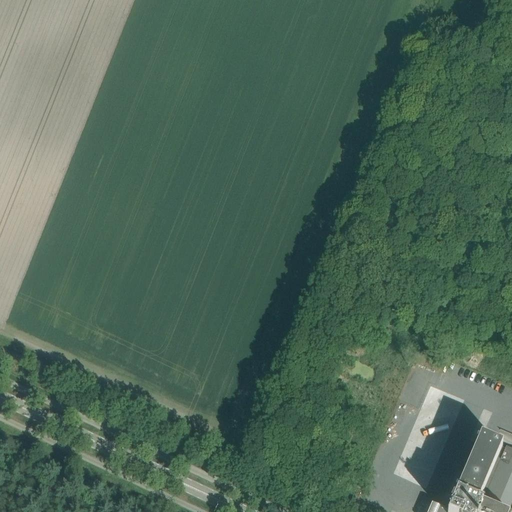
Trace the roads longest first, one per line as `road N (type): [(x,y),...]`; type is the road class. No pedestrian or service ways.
road 1 (unclassified): [(284,511),(0,378)]
road 2 (primary): [(244,511),(0,396)]
road 3 (unclassified): [(0,417),(201,511)]
